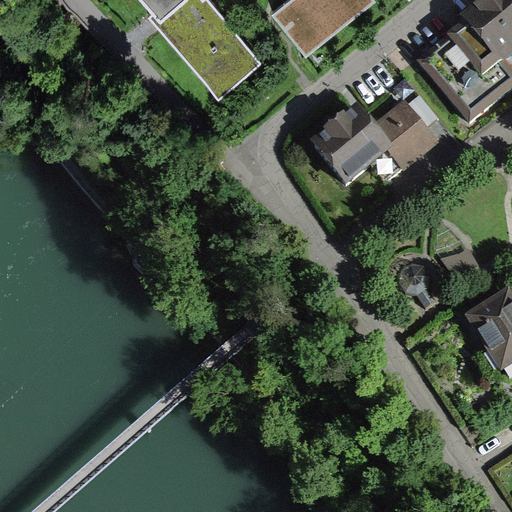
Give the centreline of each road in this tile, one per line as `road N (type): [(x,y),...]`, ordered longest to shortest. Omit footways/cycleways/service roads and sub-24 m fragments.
road 1 (residential): [(328,260),(272,188),(270,154),(293,117),(436,0)]
road 2 (residential): [(495,511),(408,365),(328,260)]
road 3 (residential): [(328,260),(511,124)]
